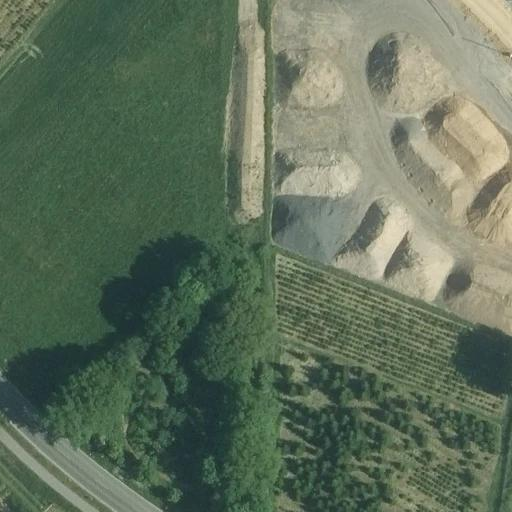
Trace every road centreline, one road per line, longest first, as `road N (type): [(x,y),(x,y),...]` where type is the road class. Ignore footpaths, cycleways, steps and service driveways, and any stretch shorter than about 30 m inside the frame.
road 1 (track): [(252,511),(254,238)]
road 2 (secondary): [(136,511),(69,462),(0,394)]
